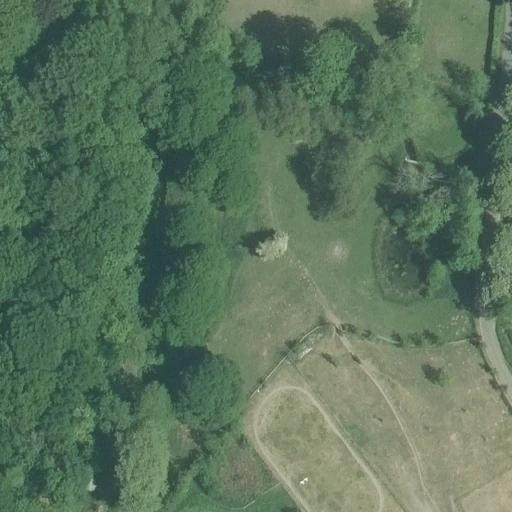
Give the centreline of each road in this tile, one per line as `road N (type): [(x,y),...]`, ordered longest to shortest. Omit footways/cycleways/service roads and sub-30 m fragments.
road 1 (track): [(200,0),(195,74),(112,484),(92,511)]
road 2 (unclassified): [(511,389),(485,320),(511,7)]
